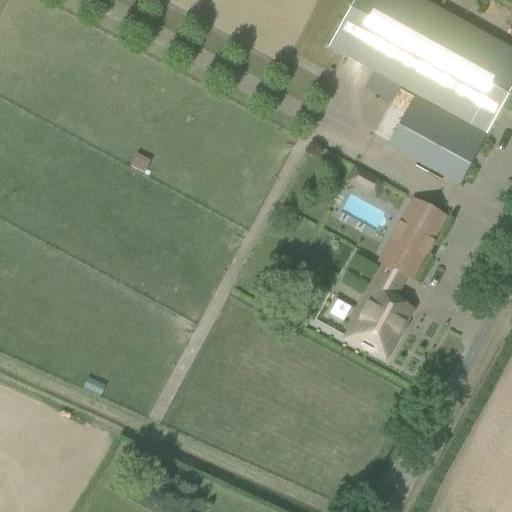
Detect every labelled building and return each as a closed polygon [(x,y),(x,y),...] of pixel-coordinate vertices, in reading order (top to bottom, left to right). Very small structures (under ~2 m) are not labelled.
[(511,53),(415,0),(353,0),(327,48),(485,134),(511,85),(511,53)] [(413,99),(395,132),(390,142),(442,171),(460,181),(483,138),(413,99)] [(384,183),(353,165),(344,183),(375,200),(384,183)] [(185,194),(191,183),(178,176),(172,187),(185,194)] [(404,277),(406,279),(410,281),(444,218),(417,203),(410,199),(375,264),(382,267),(343,338),(383,359),(387,352),(410,310),(391,300),(404,277)]
